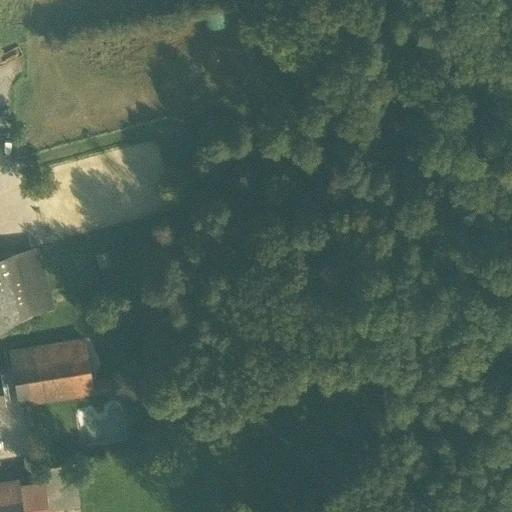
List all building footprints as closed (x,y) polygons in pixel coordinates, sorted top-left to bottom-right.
[(15,253),(32,314),(58,307),(41,246),(15,253)] [(32,314),(15,253),(0,257),(0,284),(10,322),(32,314)] [(0,324),(10,322),(0,284),(0,324)] [(83,341),(14,354),(23,404),(92,392),(83,341)] [(18,475),(0,477),(0,490),(20,488),(18,475)] [(23,511),(20,488),(0,490),(0,511),(23,511)]
